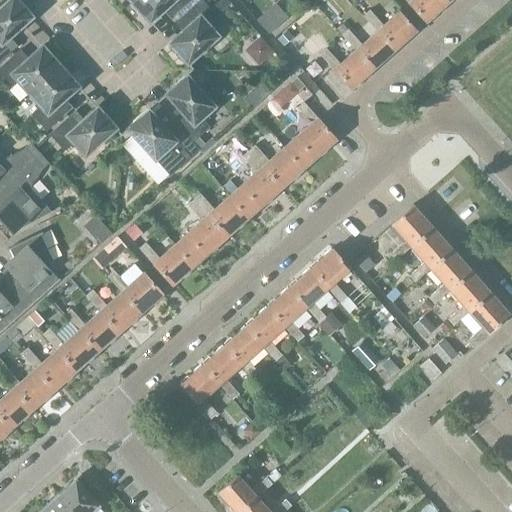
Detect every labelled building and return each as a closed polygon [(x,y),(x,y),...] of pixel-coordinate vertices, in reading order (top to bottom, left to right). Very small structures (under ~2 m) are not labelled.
[(0,61),(13,50),(5,41),(32,17),(16,0),(9,0),(0,8),(0,61)] [(134,0),(131,3),(149,23),(167,7),(175,16),(193,0),(134,0)] [(201,0),(199,0),(178,19),(186,28),(168,44),(192,71),(194,71),(188,64),(218,37),(206,24),(215,16),(201,0)] [(447,3),(443,0),(404,0),(425,23),(447,3)] [(377,32),(394,51),(416,31),(399,12),(383,26),(369,11),(363,17),(377,32)] [(305,35),(320,26),(330,42),(336,38),(322,14),(300,26),(305,35)] [(355,51),(372,70),(394,51),(377,32),(361,46),(348,30),(341,36),(355,51)] [(293,40),(286,50),(302,62),(309,53),(293,40)] [(17,82),(29,95),(60,67),(42,46),(24,62),(16,53),(0,67),(0,80),(9,90),(17,82)] [(355,51),(340,65),(326,49),(319,55),(333,71),(350,90),(372,70),(355,51)] [(78,87),(60,67),(29,95),(40,107),(31,115),(46,132),(68,112),(60,103),(78,87)] [(172,120),(192,143),(209,128),(201,119),(214,107),(186,76),(165,95),(181,113),(172,120)] [(284,148),(302,169),(336,140),(303,103),(297,109),(311,124),(284,148)] [(79,124),(71,115),(49,135),(64,152),(73,144),(84,157),(114,130),(121,137),(121,135),(97,108),(79,124)] [(184,151),(192,143),(172,120),(164,128),(148,111),(127,129),(169,176),(190,158),(184,151)] [(0,155),(0,189),(39,154),(30,144),(23,150),(4,160),(0,155)] [(254,146),(248,152),(281,188),(302,169),(284,148),(268,162),(254,146)] [(281,188),(248,152),(242,157),(256,173),(229,197),(248,218),(281,188)] [(39,154),(0,189),(0,202),(1,204),(0,205),(0,217),(12,230),(11,231),(11,232),(20,225),(22,227),(21,227),(21,229),(54,212),(53,211),(51,212),(30,188),(41,171),(49,164),(39,154)] [(248,218),(229,197),(214,211),(200,195),(194,200),(226,237),(248,218)] [(226,237),(194,200),(188,206),(201,221),(174,245),(193,266),(226,237)] [(395,261),(411,247),(410,247),(431,229),(412,206),(391,225),(405,241),(389,255),(395,261)] [(107,228),(95,239),(99,245),(112,233),(107,228)] [(410,247),(411,247),(424,262),(408,276),(414,283),(430,269),(451,250),(431,229),(410,247)] [(13,273),(3,281),(28,308),(59,280),(59,279),(57,280),(48,270),(44,275),(41,272),(53,261),(40,235),(42,234),(41,233),(7,249),(8,251),(9,250),(14,259),(6,266),(13,273)] [(193,266),(174,245),(159,259),(145,243),(139,249),(152,265),(171,286),(193,266)] [(126,246),(108,258),(117,270),(135,258),(126,246)] [(326,289),(348,314),(355,308),(333,283),(349,269),(332,250),(310,270),(326,289)] [(430,269),(443,284),(428,298),(434,305),(449,291),(470,272),(451,250),(430,269)] [(379,290),(395,278),(379,258),(363,270),(379,290)] [(94,290),(106,278),(98,270),(86,281),(94,290)] [(305,308),(329,336),(336,330),(311,302),(326,289),(310,270),(288,289),(305,308)] [(107,277),(121,293),(140,314),(162,294),(143,273),(127,287),(113,272),(107,277)] [(449,291),(462,306),(447,320),(453,326),(468,313),(468,312),(489,294),(470,272),(449,291)] [(0,332),(28,308),(3,281),(0,284),(0,332)] [(283,327),(297,343),(304,337),(290,321),(305,308),(288,289),(267,308),(283,327)] [(100,312),(118,333),(140,314),(121,293),(106,306),(92,291),(85,296),(99,312),(100,312)] [(508,316),(489,294),(468,312),(468,313),(482,328),(466,341),(472,348),(508,316)] [(262,346),(261,346),(275,362),(282,356),(268,340),(283,327),(267,308),(245,327),(262,346)] [(70,310),(64,316),(78,331),(97,352),(118,333),(100,312),(99,312),(84,326),(70,310)] [(380,327),(396,342),(406,331),(390,316),(380,327)] [(240,366),(254,381),(260,375),(246,360),(261,346),(262,346),(245,327),(223,347),(240,366)] [(56,350),(75,371),(97,352),(78,331),(62,345),(49,329),(42,335),(56,351),(56,350)] [(444,367),(457,356),(443,340),(430,351),(444,367)] [(218,385),(232,401),(239,395),(225,379),(240,366),(223,347),(202,366),(218,385)] [(35,370),(53,391),(75,371),(56,350),(56,351),(41,364),(27,348),(20,354),(34,370),(35,370)] [(419,367),(422,371),(432,381),(441,373),(428,359),(419,367)] [(218,385),(202,366),(180,386),(210,420),(217,414),(203,398),(218,385)] [(13,389),(32,410),(53,391),(35,370),(34,370),(19,383),(5,368),(0,372),(0,374),(13,389)] [(0,418),(10,429),(32,410),(13,389),(0,400),(0,418)] [(0,437),(10,429),(0,418),(0,437)] [(240,511),(256,498),(256,499),(280,477),(274,470),(250,492),(236,476),(218,493),(234,511),(240,511)] [(58,496),(72,511),(90,511),(97,506),(96,505),(104,492),(89,485),(81,476),(82,476),(81,475),(58,496)] [(263,499),(272,507),(290,485),(281,478),(263,499)] [(42,510),(43,511),(72,511),(58,496),(42,510)] [(284,511),(291,506),(285,500),(271,511),(268,511),(256,499),(256,498),(240,511),(284,511)]
